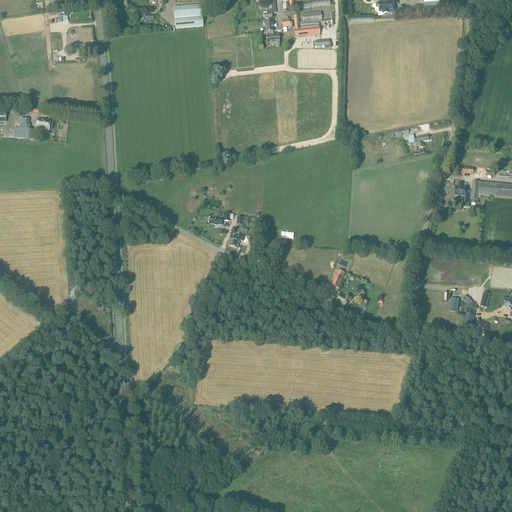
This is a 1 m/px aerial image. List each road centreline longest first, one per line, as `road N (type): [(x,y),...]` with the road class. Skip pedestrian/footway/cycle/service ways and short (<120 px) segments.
road 1 (primary): [(126,511),(97,0)]
road 2 (unclassified): [(426,331),(400,339),(119,197)]
road 3 (unclassified): [(426,331),(415,288),(462,95),(470,0)]
road 4 (track): [(426,331),(424,343),(465,411),(464,446),(440,511)]
